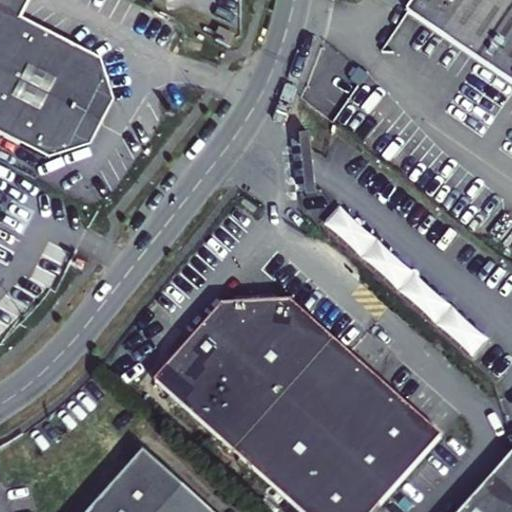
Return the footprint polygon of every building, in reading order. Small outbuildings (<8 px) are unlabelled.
[(0,0),(0,19),(5,22),(26,15),(13,8),(17,0),(0,0)] [(511,0),(419,0),(409,16),(511,84),(511,0)] [(189,7),(184,16),(201,24),(205,15),(189,7)] [(5,22),(0,19),(0,126),(42,148),(85,135),(108,91),(93,49),(26,15),(5,22)] [(214,307),(209,307),(138,382),(275,511),(361,511),(425,445),(279,305),(272,305),(265,299),(259,299),(220,301),(214,307)] [(511,444),(501,451),(502,466),(511,465),(511,444)] [(203,511),(140,459),(128,472),(93,511),(203,511)] [(511,511),(511,465),(502,466),(500,467),(456,511),(511,511)]
